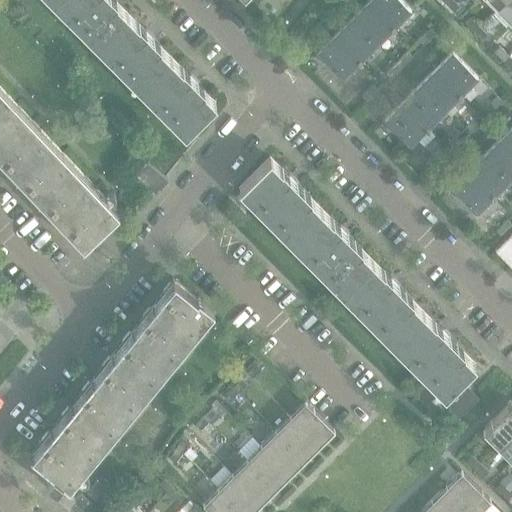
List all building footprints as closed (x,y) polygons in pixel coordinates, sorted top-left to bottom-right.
[(127,13),(113,0),(52,0),(96,44),(127,13)] [(394,27),(367,0),(350,17),(376,43),(392,27),(393,28),(394,27)] [(410,8),(402,0),(367,0),(394,27),(396,25),(394,24),(410,8)] [(458,5),(453,0),(446,0),(444,2),(453,11),(458,5)] [(511,22),(511,20),(511,0),(503,0),(497,7),(511,22)] [(170,57),(153,40),(127,13),(96,44),(140,88),(170,57)] [(376,43),(350,17),(334,34),(361,60),(363,59),(361,57),(376,43)] [(478,25),(470,17),(464,22),(473,31),(478,25)] [(487,34),(478,25),(473,31),(481,40),(487,34)] [(423,43),(434,32),(430,28),(418,39),(423,43)] [(361,60),(334,34),(317,50),(342,76),(358,60),(360,62),(361,60)] [(507,55),(499,46),(493,51),(502,60),(507,55)] [(400,66),(411,55),(406,50),(395,61),(400,66)] [(452,50),(434,67),(461,94),(463,93),(461,91),(477,75),(452,50)] [(511,66),(511,59),(507,55),(502,60),(510,69),(511,66)] [(215,102),(197,84),(170,57),(140,88),(184,133),(215,102)] [(389,77),(400,66),(395,61),(384,72),(389,77)] [(461,94),(434,67),(418,84),(444,109),(458,94),(460,95),(461,94)] [(366,100),(377,89),(372,84),(361,95),(366,100)] [(444,109),(418,84),(401,100),(428,127),(429,126),(428,124),(444,109)] [(118,209),(0,85),(0,156),(82,242),(80,244),(81,245),(118,209)] [(490,111),(501,100),(496,95),(485,106),(490,111)] [(428,127),(401,100),(384,118),(409,143),(425,127),(426,129),(428,127)] [(467,134),(478,123),(473,118),(462,129),(467,134)] [(511,123),(502,134),(511,144),(511,123)] [(379,139),(385,133),(378,126),(373,133),(379,139)] [(456,145),(467,134),(462,129),(451,140),(456,145)] [(511,144),(502,134),(485,151),(510,176),(511,174),(511,144)] [(433,168),(444,156),(439,151),(428,163),(433,168)] [(510,176),(485,151),(468,168),(495,194),(496,193),(495,191),(510,176)] [(321,208),(296,184),(269,156),(238,187),(290,239),(321,208)] [(167,179),(145,161),(134,175),(156,193),(156,192),(155,191),(165,178),(167,179)] [(495,194),(468,168),(451,185),(476,211),(492,195),(493,196),(495,194)] [(372,260),(347,235),(321,208),(290,239),(341,291),(372,260)] [(500,235),(511,224),(506,219),(495,230),(500,235)] [(511,231),(494,250),(511,267),(511,231)] [(423,311),(398,286),(372,260),(341,291),(392,342),(423,311)] [(68,483),(213,307),(201,298),(197,296),(196,297),(172,277),(171,278),(173,280),(171,282),(110,357),(69,406),(62,415),(42,440),(31,452),(30,451),(29,452),(52,471),(46,479),(55,486),(52,490),(64,499),(73,488),(68,483)] [(474,363),(449,338),(423,311),(392,342),(430,380),(444,393),(455,382),(474,363)] [(252,378),(261,369),(255,363),(246,372),(252,378)] [(237,392),(246,383),(240,378),(232,386),(237,392)] [(444,393),(430,380),(431,381),(426,385),(445,404),(458,390),(455,387),(457,385),(455,382),(444,393)] [(456,419),(478,397),(477,396),(476,398),(464,386),(466,384),(465,383),(458,390),(445,404),(443,405),(456,419)] [(229,401),(237,392),(232,386),(223,395),(229,401)] [(334,429),(304,400),(289,415),(319,445),(334,429)] [(497,445),(511,429),(511,400),(482,430),(497,445)] [(208,421),(217,412),(211,406),(203,415),(208,421)] [(200,429),(208,421),(203,415),(194,424),(200,429)] [(319,445),(289,415),(275,429),(304,459),(319,445)] [(304,459),(275,429),(260,444),(290,474),(304,459)] [(511,459),(511,458),(511,429),(497,445),(511,459)] [(182,451),(188,441),(182,437),(175,447),(182,451)] [(290,474),(260,444),(246,458),(276,488),(290,474)] [(175,462),(182,451),(175,447),(168,457),(175,462)] [(479,462),(471,454),(465,460),(474,468),(479,462)] [(276,488),(246,458),(231,473),(261,502),(276,488)] [(488,471),(479,462),(474,468),(483,477),(488,471)] [(478,511),(490,500),(461,470),(445,485),(471,511),(478,511)] [(251,511),(261,502),(231,473),(217,487),(241,511),(251,511)] [(172,486),(163,477),(158,483),(166,492),(172,486)] [(94,498),(104,486),(96,479),(86,492),(94,498)] [(509,490),(500,482),(495,488),(504,496),(509,490)] [(471,511),(445,485),(431,500),(443,511),(471,511)] [(181,494),(172,486),(166,492),(175,500),(181,494)] [(241,511),(217,487),(202,502),(211,511),(241,511)] [(91,502),(80,493),(79,492),(73,501),(84,510),(91,502)] [(143,511),(130,498),(115,511),(143,511)] [(443,511),(431,500),(418,511),(443,511)]
